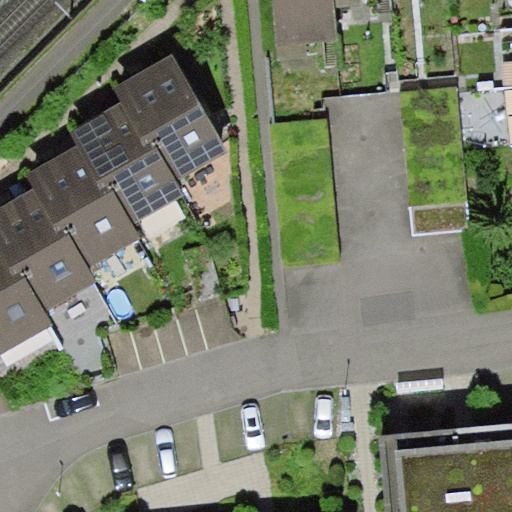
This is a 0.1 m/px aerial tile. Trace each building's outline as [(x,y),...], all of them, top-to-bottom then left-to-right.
[(331,0),(272,0),(276,59),(334,55),(332,10),(331,0)] [(331,0),(332,10),(387,5),(386,0),(331,0)] [(123,98),(165,177),(215,151),(162,52),(113,78),(123,98)] [(413,236),(471,231),(458,86),(400,91),(413,236)] [(75,144),(119,228),(176,199),(165,177),(123,98),(66,128),(75,144)] [(282,267),(340,263),(330,118),(271,123),(282,267)] [(34,187),(81,271),(130,244),(119,228),(75,144),(25,171),(34,187)] [(0,245),(38,311),(89,282),(81,271),(34,187),(0,206),(0,245)] [(209,244),(185,250),(199,301),(223,294),(209,244)] [(0,245),(0,356),(49,328),(38,311),(0,245)] [(511,511),(511,421),(383,431),(388,511),(511,511)]
